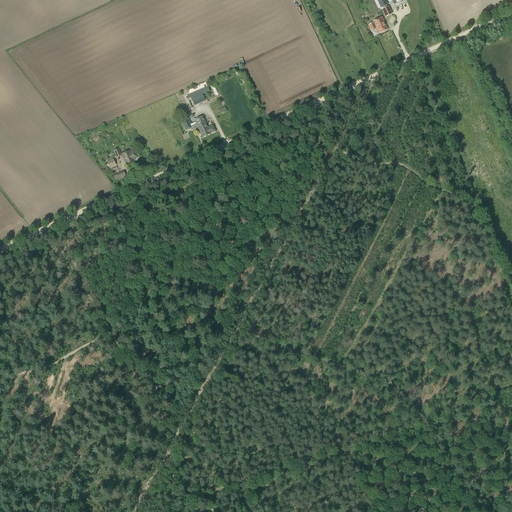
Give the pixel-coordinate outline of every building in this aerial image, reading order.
[(386,17),(391,14),(388,7),(382,10),(386,17)] [(374,21),(368,24),(371,30),(377,28),(379,33),(388,29),(383,17),(374,21)] [(205,101),(203,95),(210,92),(207,87),(197,91),(202,103),(205,101)] [(198,127),(206,123),(203,116),(194,120),(196,123),(192,125),(188,118),(182,122),(186,131),(197,126),(198,127)] [(206,123),(198,127),(202,138),(216,131),(213,125),(208,127),(206,123)] [(117,158),(122,156),(118,148),(113,151),(117,158)] [(131,152),(130,151),(122,154),(126,165),(134,161),(134,159),(138,158),(137,154),(135,155),(133,151),(131,152)] [(110,168),(116,165),(113,159),(107,162),(110,168)] [(119,180),(126,177),(124,173),(114,177),(115,181),(118,180),(119,180)]
